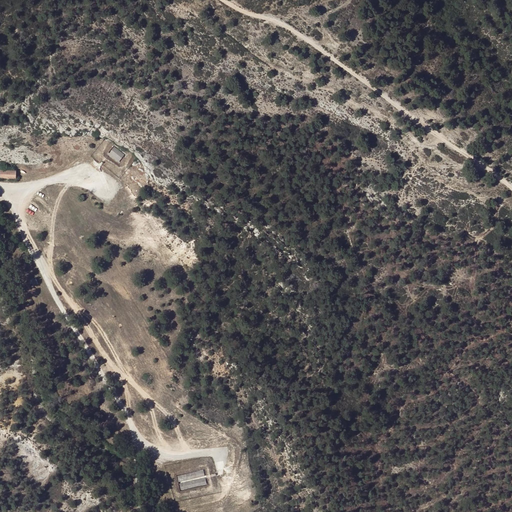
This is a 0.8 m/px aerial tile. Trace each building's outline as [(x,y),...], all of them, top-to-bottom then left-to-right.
[(124,156),(114,148),(110,155),(120,162),(124,156)] [(16,171),(0,170),(0,175),(0,177),(15,179),(16,171)] [(34,279),(28,281),(31,288),(37,285),(34,279)] [(203,471),(178,477),(179,482),(204,476),(203,471)] [(205,479),(180,485),(181,490),(207,484),(205,479)]
